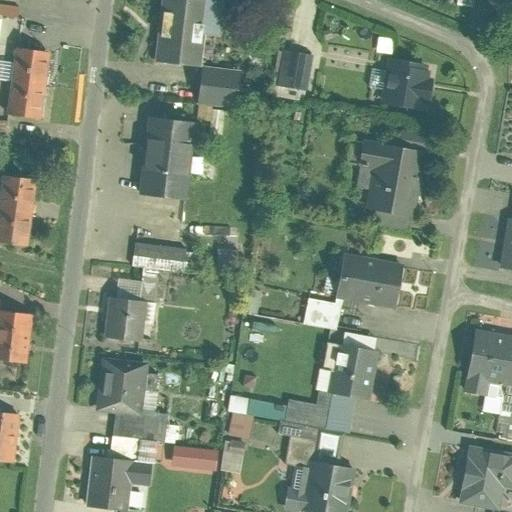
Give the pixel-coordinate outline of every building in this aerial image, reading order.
[(192,0),(159,0),(152,64),(197,70),(201,37),(205,2),(192,0)] [(223,4),(205,2),(201,37),(219,39),(223,4)] [(0,15),(19,18),(21,7),(0,3),(0,15)] [(17,49),(13,82),(48,86),(52,53),(17,49)] [(276,90),(305,94),(311,58),(282,54),(276,90)] [(379,108),(421,115),(429,68),(387,61),(379,108)] [(198,69),(195,108),(234,111),(237,72),(198,69)] [(8,119),(43,124),(48,86),(13,82),(8,119)] [(137,199),(184,204),(193,126),(146,121),(137,199)] [(364,213),(412,222),(424,159),(361,146),(356,170),(372,173),(364,213)] [(3,178),(0,203),(0,209),(34,214),(38,182),(3,178)] [(0,247),(29,251),(34,214),(0,209),(0,247)] [(498,271),(511,273),(511,222),(507,222),(498,271)] [(184,251),(133,246),(131,271),(181,276),(182,269),(183,255),(184,251)] [(204,257),(183,255),(182,269),(202,272),(204,257)] [(342,258),(333,302),(392,313),(400,269),(342,258)] [(102,341),(139,346),(144,307),(107,302),(102,341)] [(307,302),(302,327),(335,333),(340,308),(307,302)] [(0,363),(28,366),(34,319),(0,314),(0,363)] [(511,339),(473,333),(462,396),(483,400),(486,386),(511,390),(511,339)] [(354,401),(367,403),(376,355),(335,348),(326,396),(330,397),(354,401)] [(99,359),(93,414),(140,420),(146,365),(99,359)] [(283,425),(324,432),(330,397),(326,396),(317,394),(314,408),(287,404),(283,425)] [(354,401),(330,397),(324,432),(348,436),(354,401)] [(285,409),(230,399),(227,414),(231,415),(252,419),(282,424),(285,409)] [(0,463),(16,466),(22,419),(0,415),(0,463)] [(252,419),(231,415),(227,438),(248,442),(252,419)] [(284,511),(288,511),(345,511),(353,472),(337,469),(343,436),(316,431),(310,464),(309,472),(292,469),(284,511)] [(244,447),(223,444),(218,473),(239,476),(244,447)] [(511,457),(467,449),(457,506),(489,511),(496,511),(500,491),(511,493),(511,457)] [(215,456),(172,450),(170,470),(212,475),(215,456)] [(89,460),(83,510),(99,511),(126,511),(132,465),(89,460)]
